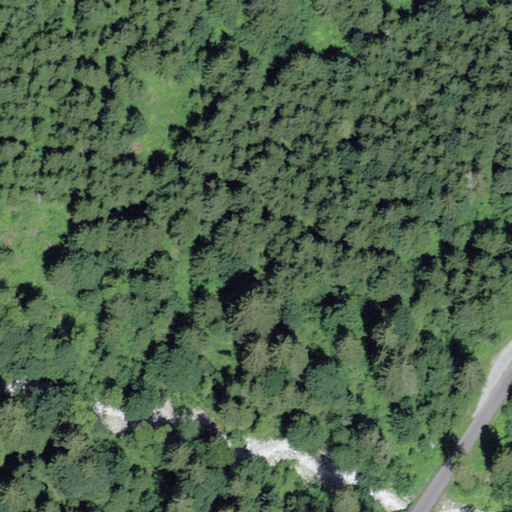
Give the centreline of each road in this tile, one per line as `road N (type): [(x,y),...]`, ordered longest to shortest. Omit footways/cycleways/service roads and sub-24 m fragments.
road 1 (unknown): [(113,511),(135,464),(191,422),(511,337)]
road 2 (unclassified): [(511,359),(486,421),(418,511)]
